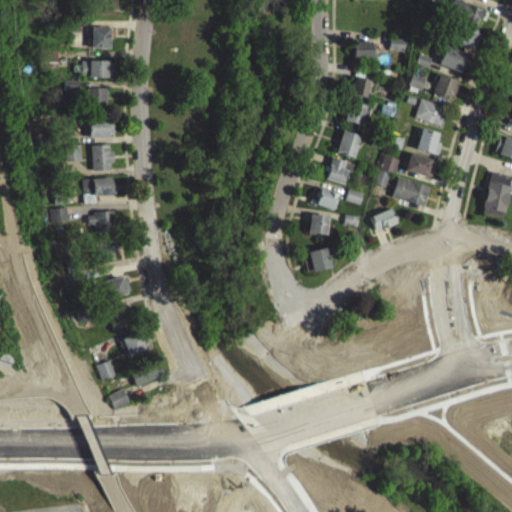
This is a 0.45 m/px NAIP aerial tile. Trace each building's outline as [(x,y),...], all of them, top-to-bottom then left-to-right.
[(113,11),(113,5),(117,5),(117,0),(86,0),(86,11),(113,11)] [(462,0),(487,10),(484,18),(478,16),(475,24),(460,18),(461,16),(447,11),(450,0),(462,0)] [(446,20),(476,31),(482,16),(451,4),(446,20)] [(445,16),(475,27),(474,30),(479,32),(473,46),(468,44),(467,46),(438,36),(445,16)] [(80,18),(80,23),(80,28),(66,28),(66,18),(80,18)] [(91,25),(110,25),(109,46),(91,45),(91,25)] [(389,34),(404,36),(403,49),(387,48),(388,41),(389,34)] [(352,39),(352,58),(361,59),(361,55),(370,55),(370,47),(373,47),(373,42),(369,42),(369,39),(352,39)] [(401,57),(403,44),(388,42),(386,55),(401,57)] [(463,70),(459,69),(458,71),(436,62),(440,53),(436,52),(439,43),(443,45),(444,43),(465,51),(464,53),(469,55),(463,70)] [(58,47),(58,52),(58,65),(39,65),(39,47),(58,47)] [(430,56),(417,51),(413,61),(426,66),(428,62),(430,56)] [(108,58),(108,60),(113,60),(112,73),(108,73),(107,75),(81,74),(81,58),(89,59),(89,57),(108,58)] [(111,83),(111,67),(73,67),(73,77),(80,78),(80,83),(111,83)] [(424,76),(409,71),(405,82),(420,87),(424,76)] [(438,72),(455,78),(454,79),(458,81),(454,93),(450,92),(448,97),(431,91),(438,72)] [(354,74),(370,78),(366,95),(350,91),(354,74)] [(79,78),(65,78),(65,87),(78,88),(79,82),(79,78)] [(77,86),(64,85),(64,95),(77,95),(77,86)] [(107,85),(107,97),(105,97),(105,105),(88,105),(88,85),(107,85)] [(419,96),(443,104),(441,109),(444,110),(439,124),(412,114),(419,96)] [(344,113),(339,111),(341,102),(346,103),(347,98),(366,102),(361,123),(343,118),(344,113)] [(381,102),(394,105),(392,114),(379,111),(381,104),(381,102)] [(88,116),(88,134),(108,134),(108,132),(114,132),(114,118),(107,118),(107,116),(88,116)] [(420,126),(438,131),(435,139),(440,140),(436,153),(414,147),(420,126)] [(359,133),(342,127),(335,150),(352,155),(359,133)] [(389,132),(403,137),(400,144),(399,147),(386,143),(389,132)] [(372,133),(384,137),(381,146),(369,142),(371,135),(372,133)] [(498,133),(502,134),(503,133),(511,136),(511,158),(496,152),(497,150),(492,148),(498,133)] [(80,142),(81,158),(73,158),(66,159),(65,143),(80,142)] [(90,143),(92,169),(110,168),(110,160),(113,160),(112,148),(109,149),(108,142),(90,143)] [(64,151),(65,165),(80,165),(79,150),(64,151)] [(409,150),(407,158),(403,158),(402,164),(404,165),(403,169),(424,175),(425,172),(430,174),(434,160),(429,159),(430,156),(409,150)] [(397,157),(383,152),(378,167),(393,172),(394,168),(397,157)] [(330,155),(329,159),(323,177),(341,182),(346,169),(349,170),(352,161),(330,155)] [(396,165),(382,160),(377,175),(392,179),(396,165)] [(388,172),(377,168),(373,181),(378,183),(383,185),(388,172)] [(490,169),(511,174),(502,210),(500,210),(499,215),(480,211),(482,205),(480,205),(486,179),(487,179),(490,169)] [(396,174),(390,194),(422,205),(429,185),(396,174)] [(83,191),(82,177),(111,175),(111,182),(115,182),(115,190),(112,190),(112,193),(93,194),(93,191),(83,191)] [(70,202),(70,197),(69,186),(53,186),(54,202),(70,202)] [(319,186),(336,191),(331,207),(310,201),(312,196),(316,197),(319,186)] [(347,186),(362,190),(358,202),(344,198),(346,189),(347,186)] [(343,205),(357,209),(360,200),(352,197),(351,201),(345,199),(343,205)] [(67,205),(50,207),(52,221),(68,219),(67,211),(67,205)] [(368,214),(390,206),(396,221),(381,227),(381,225),(377,226),(373,228),(368,214)] [(112,208),(114,229),(94,230),(94,222),(88,222),(87,214),(94,213),(93,210),(112,208)] [(309,211),(327,214),(324,233),(306,230),(309,211)] [(49,214),(51,228),(80,225),(79,220),(67,221),(66,212),(49,214)] [(343,212),(357,214),(356,224),(342,222),(343,217),(343,212)] [(368,220),(372,236),(394,230),(390,214),(368,220)] [(343,234),(355,228),(362,243),(356,245),(350,248),(343,234)] [(92,238),(95,260),(115,257),(114,249),(117,249),(115,235),(92,238)] [(325,244),(330,265),(311,269),(310,267),(305,268),(303,258),(308,256),(306,249),(325,244)] [(83,268),(83,265),(81,254),(66,256),(68,270),(83,268)] [(84,270),(67,275),(72,290),(89,285),(87,277),(84,270)] [(122,273),(101,279),(104,289),(101,290),(103,296),(106,295),(106,297),(126,291),(126,289),(130,288),(127,274),(122,275),(122,273)] [(108,309),(129,304),(132,314),(130,315),(132,322),(113,327),(108,309)] [(91,305),(77,308),(80,319),(94,316),(93,309),(91,305)] [(111,334),(128,330),(123,313),(106,317),(111,334)] [(118,339),(122,338),(121,336),(138,330),(139,333),(143,331),(147,343),(143,345),(144,348),(129,354),(124,344),(121,346),(118,339)] [(109,358),(101,360),(95,362),(100,377),(114,373),(109,358)] [(161,372),(135,384),(128,368),(149,359),(150,361),(155,359),(161,372)] [(98,384),(112,381),(109,366),(95,369),(98,384)] [(155,367),(128,377),(133,391),(160,381),(155,367)] [(122,386),(107,393),(113,407),(128,400),(126,394),(122,386)] [(127,409),(121,395),(106,401),(112,415),(127,409)]
